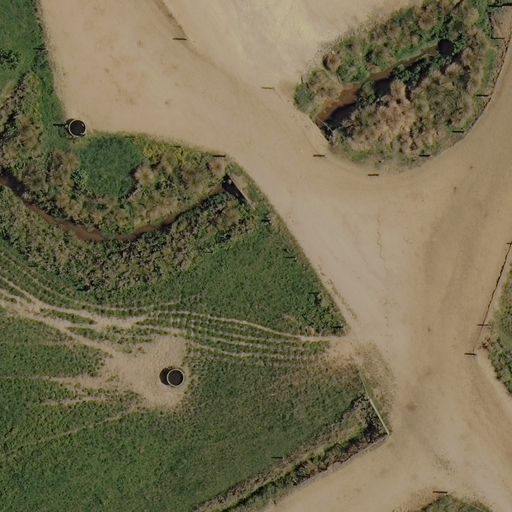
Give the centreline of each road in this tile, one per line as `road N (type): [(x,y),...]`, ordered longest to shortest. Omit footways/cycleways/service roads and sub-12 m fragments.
road 1 (track): [(511,306),(291,0)]
road 2 (track): [(278,511),(511,376)]
